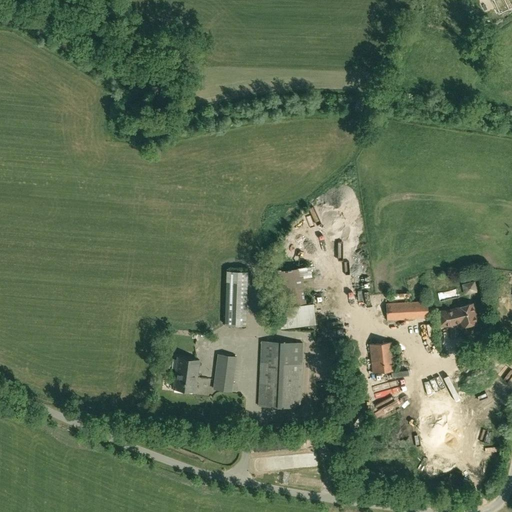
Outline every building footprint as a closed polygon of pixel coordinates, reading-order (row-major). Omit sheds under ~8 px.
[(301,269),(308,302),(317,300),(310,267),(301,269)] [(227,274),(226,326),(247,327),(248,274),(227,274)] [(428,318),(427,301),(386,303),(387,320),(428,318)] [(448,310),(438,311),(439,326),(450,325),(455,324),(455,322),(459,321),(460,327),(469,325),(470,326),(473,325),(474,324),(478,323),(473,303),(464,305),(462,304),(460,305),(459,306),(455,307),(456,308),(448,310)] [(279,308),(280,329),(316,327),(314,305),(279,308)] [(428,328),(422,328),(423,353),(434,353),(433,324),(428,325),(428,328)] [(261,340),(258,405),(299,407),(302,342),(261,340)] [(369,344),(373,372),(395,369),(392,341),(369,344)] [(218,353),(213,389),(232,391),(237,356),(218,353)] [(176,373),(197,376),(199,359),(178,356),(176,373)] [(163,381),(171,380),(170,372),(162,373),(163,381)] [(195,391),(197,376),(176,373),(174,388),(195,391)] [(509,378),(501,384),(503,388),(511,382),(509,378)] [(366,394),(369,404),(375,402),(372,392),(366,394)] [(252,472),(261,472),(260,458),(251,458),(252,472)]
